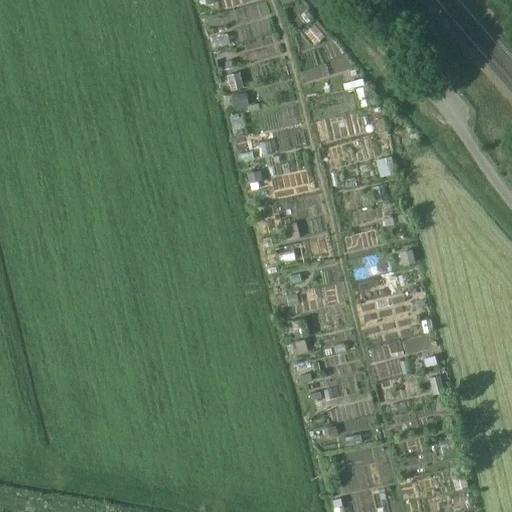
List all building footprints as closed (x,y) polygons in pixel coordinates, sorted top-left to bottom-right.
[(315,44),(328,33),(318,21),(305,33),(315,44)] [(244,88),(240,72),(227,75),(231,91),(244,88)] [(231,96),(234,109),(248,106),(249,105),(246,93),(231,96)] [(249,112),(259,109),(258,103),(249,105),(248,106),(249,112)] [(377,131),(386,129),(384,118),(381,119),(374,121),(377,131)] [(247,173),(249,183),(263,180),(261,170),(247,173)] [(301,237),(297,223),(286,225),(290,240),(301,237)] [(271,237),(264,239),(266,247),(273,245),(271,237)] [(403,265),(416,262),(413,250),(400,253),(403,265)] [(310,335),(306,319),(293,322),(296,338),(310,335)] [(309,352),(305,339),(291,342),(295,355),(309,352)] [(427,367),(438,364),(436,356),(425,359),(427,367)] [(294,365),(296,373),(306,371),(304,363),(294,365)] [(430,379),(432,387),(443,384),(441,376),(430,379)] [(316,410),(325,407),(321,391),(309,394),(311,401),(313,400),(316,410)] [(438,414),(450,411),(447,399),(435,402),(438,414)] [(325,428),(327,437),(338,434),(336,426),(325,428)] [(441,442),(444,455),(457,452),(453,439),(441,442)] [(454,482),(456,490),(468,487),(463,466),(455,468),(458,482),(454,482)] [(335,507),(343,505),(341,499),(334,501),(335,507)]
